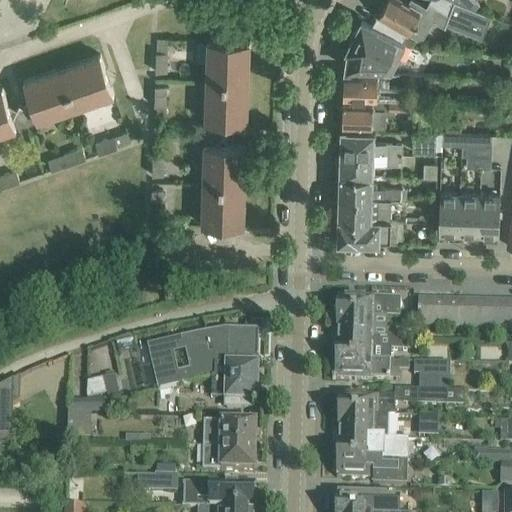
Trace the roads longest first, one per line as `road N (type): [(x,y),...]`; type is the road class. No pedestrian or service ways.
road 1 (unclassified): [(299,262),(306,44),(326,0)]
road 2 (unclassified): [(293,511),(299,262)]
road 3 (residential): [(299,262),(511,269)]
